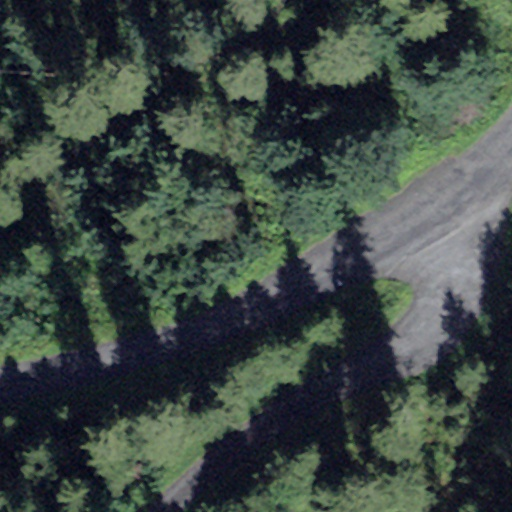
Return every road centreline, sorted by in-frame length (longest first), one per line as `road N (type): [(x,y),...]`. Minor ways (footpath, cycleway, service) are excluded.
road 1 (unclassified): [(0,378),(113,355),(278,297),(480,179),(511,136)]
road 2 (track): [(480,179),(435,320),(417,339),(331,378),(230,449),(159,511)]
